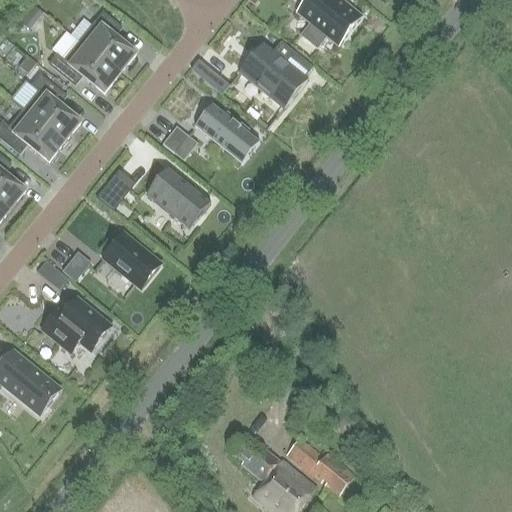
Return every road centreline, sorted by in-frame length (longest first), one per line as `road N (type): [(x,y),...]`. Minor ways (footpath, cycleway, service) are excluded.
road 1 (unclassified): [(60,511),(468,0)]
road 2 (residential): [(207,24),(0,279)]
